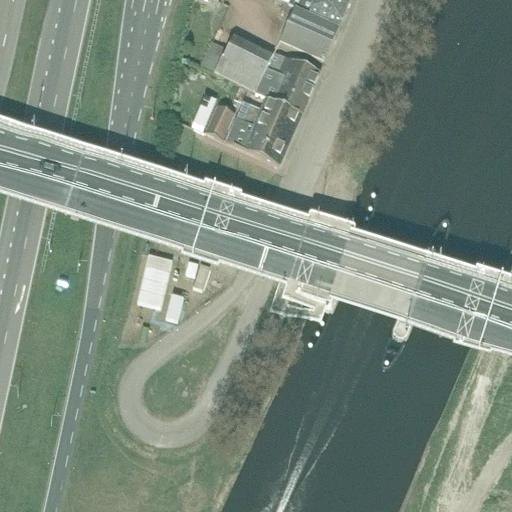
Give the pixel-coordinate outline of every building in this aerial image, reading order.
[(290,0),(287,11),(293,14),(307,19),(338,32),(347,9),(325,0),(290,0)] [(325,0),(347,9),(350,0),(325,0)] [(338,32),(307,19),(293,14),(279,47),(324,66),(338,32)] [(270,64),(273,58),(233,40),(223,62),(221,62),(214,78),(256,97),(270,64)] [(270,64),(256,97),(265,101),(260,114),(296,130),(302,118),(319,76),(284,61),(279,58),(273,58),(270,64)] [(260,114),(243,106),(225,146),(279,170),(296,130),(260,114)] [(217,110),(205,137),(223,146),(235,118),(217,110)] [(424,257),(406,298),(393,329),(392,331),(393,335),(395,338),(398,340),(401,340),(404,339),(407,337),(408,334),(437,263),(438,259),(437,256),(433,253),(430,253),(427,254),(424,257)]
